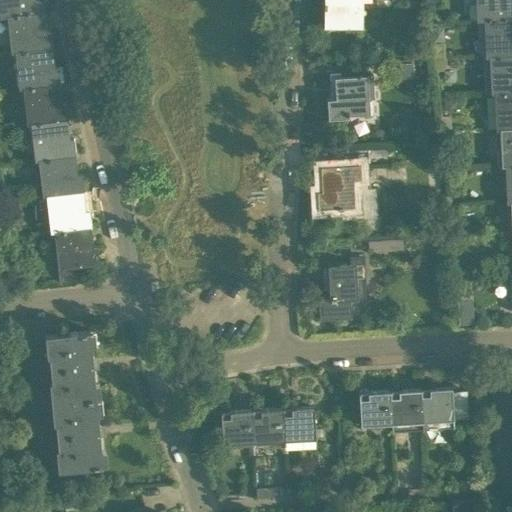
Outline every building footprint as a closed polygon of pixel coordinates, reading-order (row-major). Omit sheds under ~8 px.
[(0,0),(0,16),(7,15),(38,12),(43,11),(42,0),(0,0)] [(323,0),(323,27),(347,27),(361,27),(362,0),(323,0)] [(484,20),(511,19),(511,0),(475,0),(476,20),(484,20)] [(41,31),(38,12),(7,15),(11,52),(15,51),(47,48),(51,48),(49,30),(41,31)] [(511,19),(484,20),(485,55),(483,55),(483,57),(511,55),(511,19)] [(443,40),(432,40),(432,51),(443,51),(443,40)] [(47,48),(15,51),(19,88),(23,87),(55,84),(59,83),(57,66),(49,67),(47,48)] [(445,54),(434,55),(434,65),(442,65),(445,62),(445,54)] [(511,55),(483,57),(483,60),(490,60),(491,93),(495,93),(511,91),(511,55)] [(412,62),(388,63),(388,78),(413,77),(412,62)] [(367,74),(358,75),(335,76),(336,98),(327,98),(328,119),(348,118),(348,114),(370,113),(370,112),(372,112),(371,99),(369,99),(367,74)] [(55,84),(23,87),(27,124),(31,124),(63,120),(68,119),(66,102),(57,103),(55,84)] [(511,91),(495,93),(496,129),(500,129),(511,128),(511,91)] [(443,129),(451,129),(450,117),(442,117),(443,129)] [(63,120),(31,124),(35,160),(38,160),(71,156),(76,155),(74,138),(65,139),(63,120)] [(511,128),(500,129),(502,165),(506,165),(511,164),(511,128)] [(386,148),(368,149),(369,159),(387,158),(386,148)] [(73,175),(71,156),(38,160),(42,196),(46,196),(78,192),(84,192),(82,174),(73,175)] [(362,192),(361,163),(320,165),(321,182),(324,182),(324,190),(317,191),(318,209),(354,207),(355,215),(368,214),(366,192),(362,192)] [(78,192),(46,196),(50,232),(53,231),(86,228),(91,227),(89,209),(80,210),(78,192)] [(88,246),(86,228),(53,231),(59,281),(82,279),(81,265),(98,263),(96,245),(88,246)] [(403,238),(384,239),(385,250),(404,249),(403,238)] [(355,264),(327,266),(329,297),(318,298),(319,319),(351,316),(350,298),(358,298),(355,264)] [(471,294),(458,295),(460,320),(473,319),(471,294)] [(47,369),(92,364),(89,329),(44,333),(47,369)] [(95,398),(92,364),(47,369),(50,402),(95,398)] [(451,387),(420,389),(422,428),(454,426),(451,387)] [(422,428),(420,389),(389,391),(391,428),(391,430),(422,428)] [(391,428),(389,391),(358,392),(360,430),(391,428)] [(98,432),(95,398),(50,402),(54,436),(98,432)] [(313,406),(282,408),(284,445),(315,443),(313,406)] [(282,408),(252,410),(254,446),(284,445),(282,408)] [(254,446),(252,410),(220,411),(222,448),(254,446)] [(98,432),(54,436),(56,468),(101,465),(98,432)] [(279,486),(256,487),(256,498),(277,497),(280,496),(279,486)] [(453,511),(474,511),(474,498),(451,499),(451,511),(453,511)]
